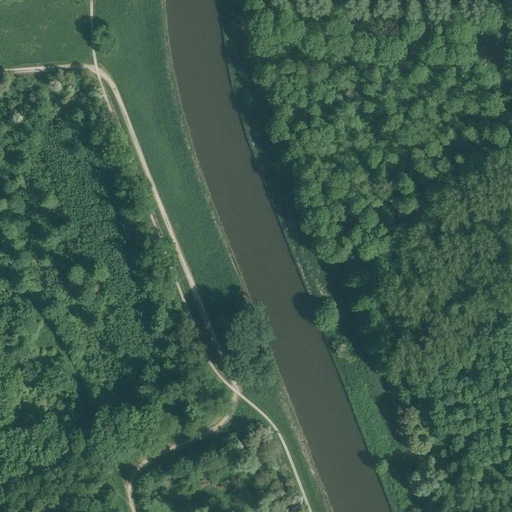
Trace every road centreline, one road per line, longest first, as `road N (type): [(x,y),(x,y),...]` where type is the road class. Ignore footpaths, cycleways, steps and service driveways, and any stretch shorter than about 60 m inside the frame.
road 1 (track): [(0,73),(100,67),(110,77),(240,396)]
road 2 (track): [(240,396),(226,419),(123,481)]
